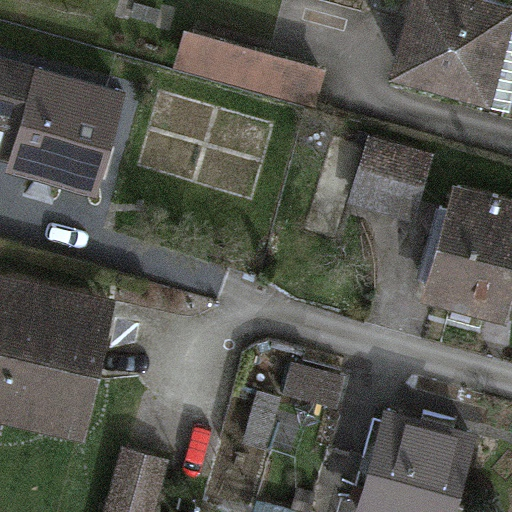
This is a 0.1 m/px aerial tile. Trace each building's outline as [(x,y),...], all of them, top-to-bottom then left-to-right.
[(511,12),(467,0),(423,0),(402,78),(487,102),(511,12)] [(317,76),(189,39),(181,70),(309,106),(317,76)] [(116,100),(0,65),(0,125),(17,131),(6,165),(89,190),(116,100)] [(426,161),(372,145),(355,204),(408,220),(426,161)] [(511,295),(511,211),(460,196),(428,306),(503,327),(511,295)] [(103,308),(0,286),(0,421),(75,438),(103,308)] [(449,511),(469,441),(389,419),(363,511),(449,511)] [(154,511),(167,473),(123,459),(106,511),(154,511)]
